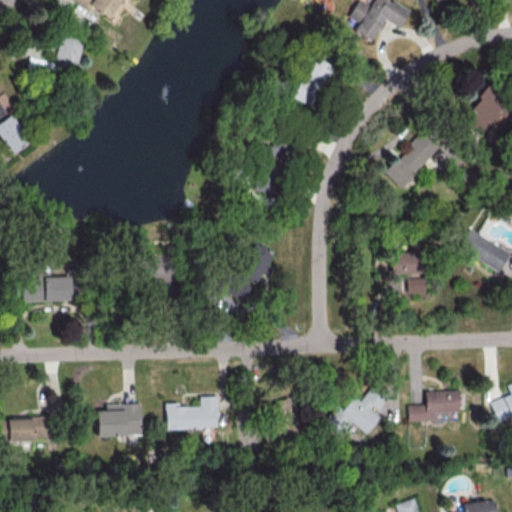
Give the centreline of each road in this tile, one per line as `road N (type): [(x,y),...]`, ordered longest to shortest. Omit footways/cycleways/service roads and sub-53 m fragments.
road 1 (residential): [(511,338),(0,355)]
road 2 (residential): [(511,33),(470,40),(400,77),(354,127),(325,192),(320,346)]
